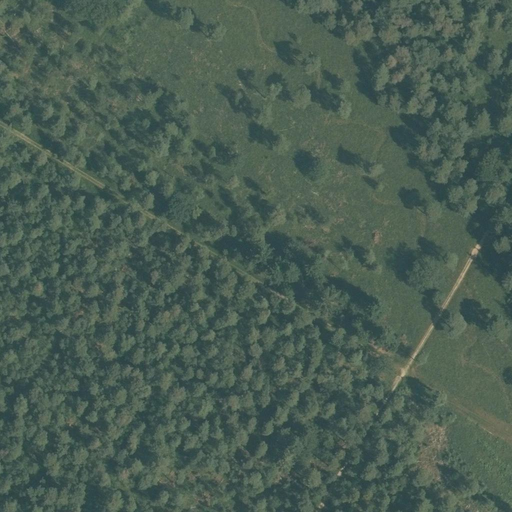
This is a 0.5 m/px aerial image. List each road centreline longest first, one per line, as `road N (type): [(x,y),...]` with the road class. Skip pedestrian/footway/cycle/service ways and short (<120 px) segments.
road 1 (track): [(405,371),(0,123)]
road 2 (track): [(511,193),(405,371)]
road 3 (track): [(320,511),(405,371)]
road 4 (track): [(511,436),(405,371)]
